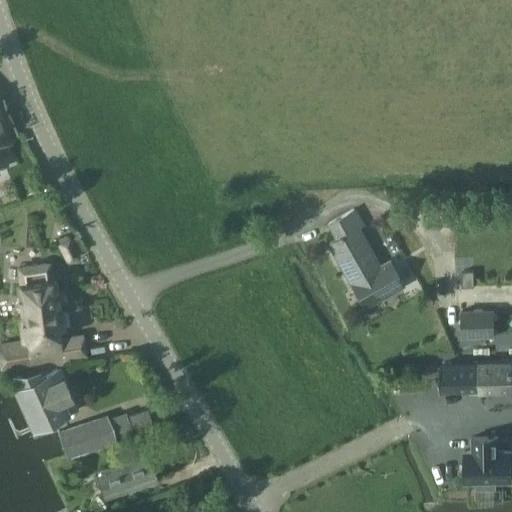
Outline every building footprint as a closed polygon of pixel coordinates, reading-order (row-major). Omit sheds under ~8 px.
[(363,307),(402,286),(389,261),(379,266),(358,227),(363,225),(354,209),(328,223),(336,238),(329,242),(363,307)] [(68,260),(79,254),(71,238),(59,245),(68,260)] [(0,352),(3,371),(91,357),(87,333),(64,337),(62,324),(66,323),(64,309),(60,310),(55,277),(45,278),(43,266),(25,269),(27,281),(18,283),(24,318),(19,318),(23,339),(0,342),(0,352)] [(474,271),(462,271),(462,287),(474,287),(474,271)] [(494,310),(462,311),(463,334),(495,334),(494,310)] [(511,389),(511,360),(481,362),(481,363),(440,364),(441,390),(481,389),(481,390),(511,389)] [(32,426),(75,407),(70,397),(72,396),(61,372),(60,372),(57,366),(42,373),(39,368),(12,372),(17,384),(14,385),(32,426)] [(115,437),(133,431),(125,409),(107,415),(59,431),(67,456),(115,439),(115,437)] [(499,449),(499,436),(473,437),(473,450),(465,450),(466,482),(477,482),(478,488),(496,487),(496,481),(511,481),(511,449),(499,449)] [(105,496),(156,478),(148,453),(147,453),(141,437),(131,441),(137,457),(96,471),(105,496)]
